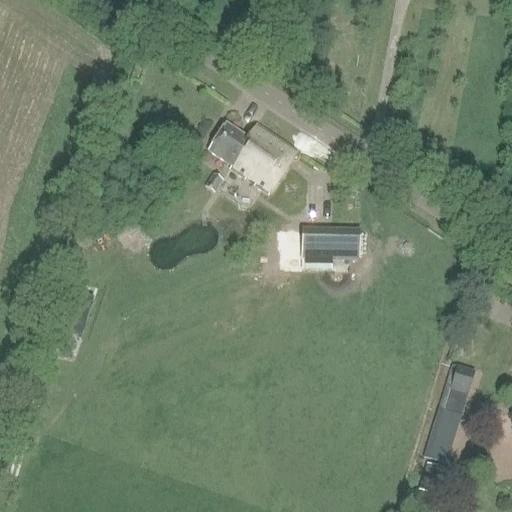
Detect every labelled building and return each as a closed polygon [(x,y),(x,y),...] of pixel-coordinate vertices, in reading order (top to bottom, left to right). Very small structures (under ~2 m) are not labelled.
[(229,174),(268,200),(297,157),(256,130),(247,143),(225,129),(208,156),(231,171),(229,174)] [(214,194),(223,182),(213,175),(204,187),(214,194)] [(333,259),(358,260),(359,238),(301,237),(300,264),(333,265),(333,259)] [(451,367),(438,413),(460,420),(474,374),(451,367)] [(426,466),(418,492),(436,497),(444,471),(426,466)]
